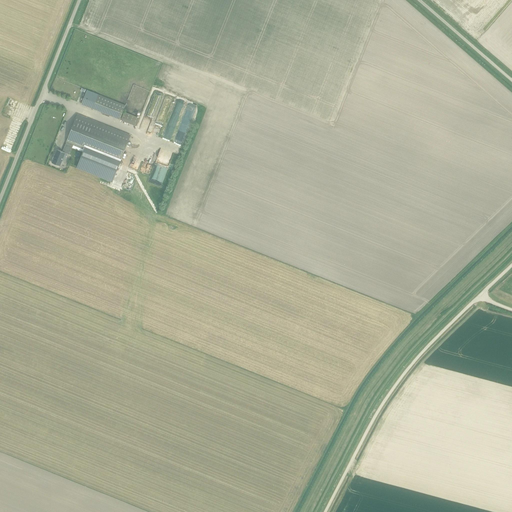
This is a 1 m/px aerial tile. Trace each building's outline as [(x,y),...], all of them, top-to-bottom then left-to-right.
[(87,90),(82,104),(120,119),(125,105),(87,90)] [(182,97),(171,127),(178,129),(188,100),(182,97)] [(124,112),(121,120),(136,126),(139,118),(124,112)] [(53,159),(52,163),(60,166),(62,161),(63,162),(67,154),(69,155),(72,148),(78,151),(73,165),(113,181),(131,136),(77,115),(63,152),(57,149),(55,155),(54,155),(54,156),(54,157),(53,157),(53,159)] [(174,139),(178,140),(183,125),(180,124),(174,139)] [(162,157),(168,159),(171,149),(165,147),(162,157)] [(134,165),(142,169),(146,161),(138,157),(134,165)] [(156,174),(162,176),(167,161),(162,159),(156,174)] [(148,161),(144,169),(149,171),(152,163),(148,161)]
